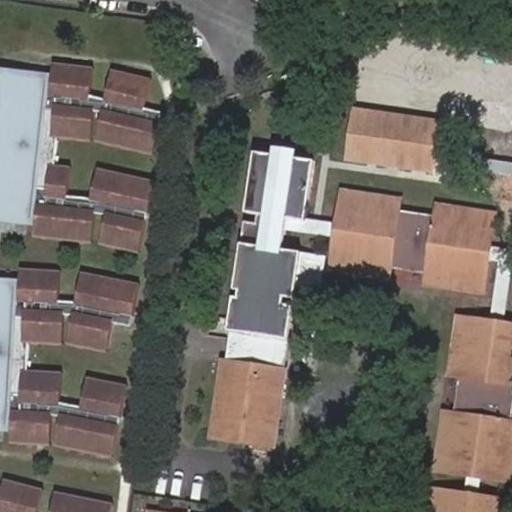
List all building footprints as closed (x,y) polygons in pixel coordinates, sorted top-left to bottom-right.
[(92,88),(95,59),(55,55),(52,84),(50,84),(51,68),(7,63),(3,95),(0,95),(0,115),(1,116),(0,125),(0,203),(36,208),(37,199),(39,199),(36,227),(94,233),(97,203),(105,206),(99,235),(138,243),(154,172),(97,160),(90,189),(68,186),(71,157),(50,155),(48,180),(39,179),(48,103),(56,103),(53,128),(93,132),(96,103),(104,104),(97,134),(155,147),(164,104),(146,101),(152,72),(113,63),(107,92),(92,88)] [(177,92),(193,95),(195,86),(179,83),(177,92)] [(321,289),(326,256),(285,250),(289,219),(307,221),(316,161),(256,152),(248,212),(259,214),(265,215),(260,246),(242,244),(229,329),(232,330),(227,362),(224,361),(213,437),(275,446),(285,370),(274,368),(285,295),(295,297),(296,285),(321,289)] [(439,206),(436,221),(399,214),(401,201),(344,191),(331,269),(388,278),(391,264),(429,271),(427,283),(484,292),(496,214),(439,206)] [(246,221),(242,244),(260,246),(265,215),(259,214),(258,223),(246,221)] [(133,323),(142,281),(85,270),(79,298),(61,297),(63,268),(23,266),(22,295),(18,295),(19,283),(0,281),(0,422),(10,423),(11,411),(15,411),(13,440),(53,442),(54,413),(63,415),(58,443),(115,454),(129,382),(89,375),(84,403),(62,399),(63,370),(23,368),(22,392),(12,392),(17,315),(26,316),(25,339),(65,341),(66,312),(76,312),(70,342),(109,349),(115,320),(133,323)] [(511,414),(511,324),(458,317),(450,375),(463,376),(457,415),(445,413),(437,470),(511,480),(511,422),(511,414)] [(344,473),(347,456),(307,451),(305,467),(344,473)] [(110,511),(112,508),(56,491),(49,511),(35,511),(42,487),(3,477),(0,489),(0,511),(110,511)] [(511,511),(511,505),(511,500),(434,490),(431,511),(511,511)]
